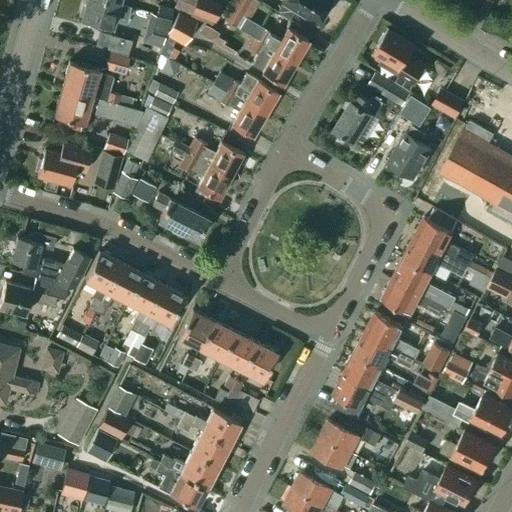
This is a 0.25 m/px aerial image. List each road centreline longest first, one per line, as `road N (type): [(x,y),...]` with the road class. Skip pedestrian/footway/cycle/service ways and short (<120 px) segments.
road 1 (residential): [(325,338),(386,215),(283,150)]
road 2 (residential): [(215,283),(108,227),(0,194)]
road 3 (residential): [(240,511),(325,338)]
road 4 (residential): [(283,150),(375,0)]
road 5 (residential): [(215,283),(283,150)]
road 6 (unclassified): [(511,74),(388,0)]
road 7 (residential): [(0,135),(38,0)]
road 8 (residential): [(325,338),(215,283)]
